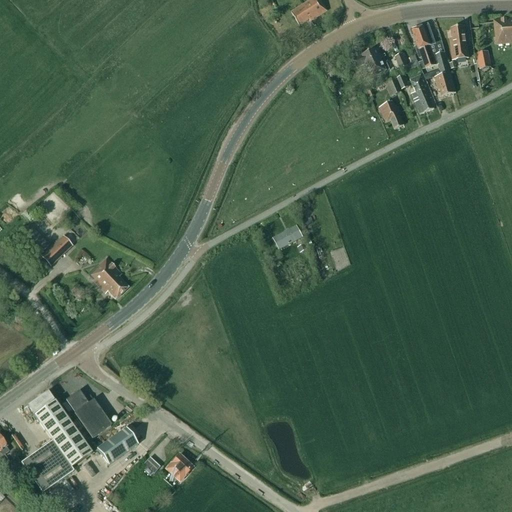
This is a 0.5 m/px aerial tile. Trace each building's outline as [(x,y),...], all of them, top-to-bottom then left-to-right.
[(327,12),(319,0),(312,0),(291,13),(299,27),(309,21),(311,22),(327,12)] [(511,19),(494,21),(495,39),(494,39),(494,41),(496,41),(496,46),(511,44),(511,19)] [(447,64),(443,48),(442,43),(435,45),(429,26),(412,32),(418,50),(416,51),(419,59),(422,58),(423,62),(419,64),(421,71),(425,70),(426,70),(438,67),(439,71),(448,68),(447,64)] [(452,62),(468,59),(464,28),(450,30),(452,39),(449,39),(452,62)] [(361,57),(353,61),(357,70),(365,66),(371,78),(385,72),(376,50),(361,57)] [(491,68),(488,52),(476,55),(479,70),(491,68)] [(407,67),(402,55),(395,59),(400,70),(407,67)] [(448,68),(439,71),(441,77),(435,79),(439,92),(441,92),(443,98),(457,94),(448,68)] [(431,99),(422,76),(411,80),(415,92),(411,94),(420,116),(434,110),(430,100),(431,99)] [(408,88),(403,77),(397,79),(401,91),(408,88)] [(401,93),(395,79),(384,84),(390,98),(401,93)] [(394,131),(404,127),(398,115),(400,114),(397,109),(396,109),(396,107),(394,108),(392,103),(390,104),(389,102),(387,103),(388,105),(379,109),(386,124),(390,122),(394,131)] [(273,240),(279,251),(302,238),(296,228),(273,240)] [(51,268),(72,248),(62,237),(50,248),(33,230),(27,236),(44,254),(41,258),(51,268)] [(297,249),(300,254),(308,250),(305,245),(297,249)] [(119,280),(121,277),(106,261),(88,278),(106,296),(108,294),(116,302),(128,290),(119,280)] [(92,440),(110,427),(92,402),(87,405),(78,393),(65,402),(74,415),(92,440)] [(47,394),(27,408),(33,415),(32,416),(33,416),(34,415),(35,416),(33,417),(51,443),(20,465),(41,495),(73,473),(70,469),(91,455),(54,403),(52,404),(52,403),(53,402),(53,401),(52,401),(47,394)] [(126,429),(96,450),(108,467),(138,445),(126,429)] [(0,453),(2,457),(9,453),(6,448),(0,439),(0,453)] [(179,456),(165,470),(179,483),(192,469),(179,456)] [(12,478),(22,471),(19,465),(21,464),(17,458),(4,467),(12,478)] [(143,465),(146,468),(143,471),(150,477),(153,474),(153,475),(159,468),(149,459),(143,465)]
